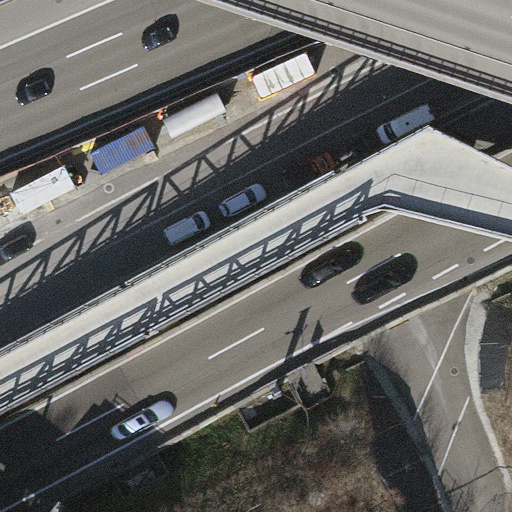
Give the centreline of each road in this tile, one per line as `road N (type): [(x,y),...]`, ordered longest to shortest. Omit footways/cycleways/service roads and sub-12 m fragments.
road 1 (motorway): [(0,483),(511,194)]
road 2 (motorway): [(0,310),(511,54)]
road 3 (motorway): [(246,0),(0,105)]
